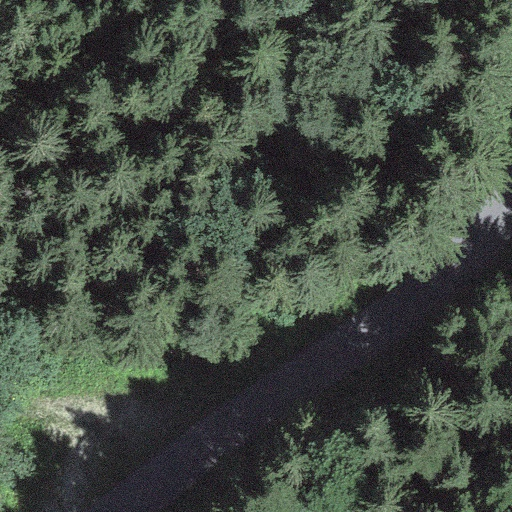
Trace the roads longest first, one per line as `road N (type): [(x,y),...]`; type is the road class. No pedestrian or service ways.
road 1 (unclassified): [(121,511),(173,464),(437,286),(511,210)]
road 2 (track): [(0,403),(99,411),(173,464)]
